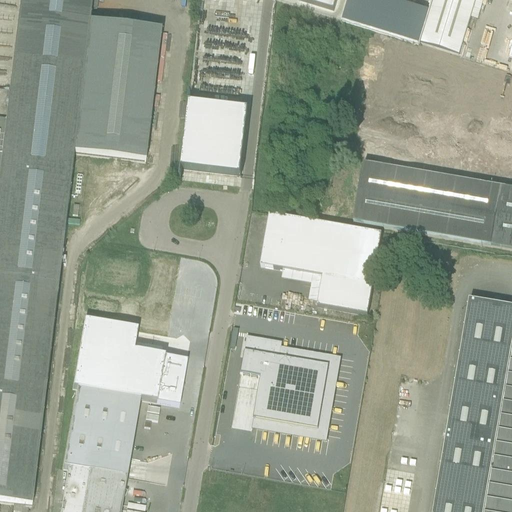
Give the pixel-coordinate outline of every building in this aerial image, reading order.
[(91,0),(19,0),(12,61),(8,94),(0,92),(0,504),(31,509),(73,156),(145,165),(160,33),(88,25),(91,0)] [(301,0),(300,3),(333,13),(337,0),(301,0)] [(458,57),(476,0),(434,0),(420,45),(458,57)] [(511,100),(382,76),(366,161),(511,187),(511,100)] [(511,191),(363,165),(353,224),(511,252),(511,191)] [(367,318),(382,236),(269,217),(260,269),(322,280),(317,309),(367,318)] [(511,511),(511,309),(469,302),(433,511),(511,511)] [(120,511),(126,480),(112,477),(115,459),(129,461),(139,402),(178,409),(186,363),(133,354),(137,332),(83,323),(72,391),(76,392),(62,471),(67,472),(59,511),(120,511)] [(247,338),(240,376),(260,379),(253,421),(318,432),(329,368),(279,359),(282,344),(247,338)] [(402,381),(394,436),(416,439),(424,384),(402,381)]
